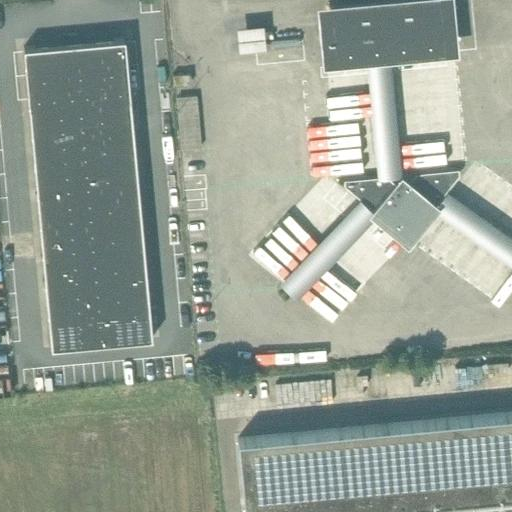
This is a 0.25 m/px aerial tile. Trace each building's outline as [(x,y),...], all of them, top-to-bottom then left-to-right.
[(325,34),(320,35),(321,45),(334,44),(336,64),(445,54),(439,0),(356,0),(330,3),(332,27),(325,27),(325,34)] [(124,37),(23,47),(51,347),(152,338),(124,37)] [(172,74),(173,85),(190,83),(189,72),(172,74)] [(383,180),(343,181),(344,188),(370,215),(367,218),(398,244),(412,242),(438,210),(434,207),(456,180),(455,173),(416,175),(407,185),(400,179),(391,189),(383,180)] [(511,511),(511,411),(237,438),(244,511),(511,511)]
